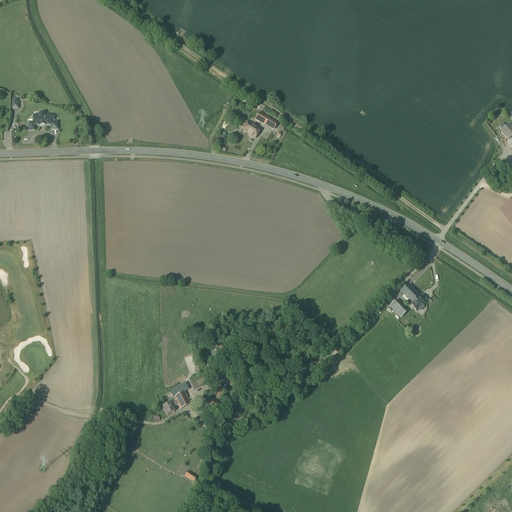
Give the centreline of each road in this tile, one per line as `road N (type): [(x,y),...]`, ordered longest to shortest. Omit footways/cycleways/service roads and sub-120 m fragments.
road 1 (tertiary): [(511,290),(396,217),(267,168),(153,151),(0,153)]
road 2 (track): [(26,395),(75,416),(156,423),(175,415)]
